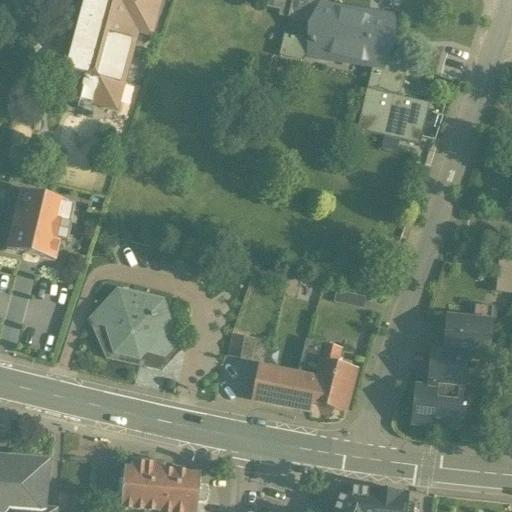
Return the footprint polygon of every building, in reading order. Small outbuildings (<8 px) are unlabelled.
[(81,0),(70,43),(98,51),(93,72),(81,70),(78,81),(73,98),(114,109),(132,42),(115,38),(118,26),(149,34),(157,0),(81,0)] [(267,0),(265,10),(266,10),(264,14),(264,18),(266,21),(270,23),(274,23),(277,21),(279,17),(282,0),(267,0)] [(322,0),(291,0),(286,20),(314,26),(318,8),(320,9),(322,0)] [(320,9),(318,8),(314,26),(310,41),(306,56),(306,58),(311,59),(328,62),(329,55),(372,65),(382,67),(384,57),(393,17),(376,15),(362,13),(361,18),(320,9)] [(310,41),(283,35),(278,57),(301,63),(306,58),(306,56),(310,41)] [(98,51),(70,43),(61,77),(78,81),(81,70),(93,72),(98,51)] [(382,67),(372,65),(366,91),(399,99),(406,65),(384,57),(382,67)] [(366,91),(365,91),(356,132),(419,146),(428,105),(399,99),(366,91)] [(50,198),(32,193),(31,199),(18,195),(5,251),(54,262),(67,207),(48,203),(50,198)] [(511,286),(490,285),(489,293),(511,294),(511,286)] [(164,300),(116,289),(87,321),(89,326),(103,329),(112,356),(139,362),(145,356),(171,362),(180,353),(164,300)] [(492,308),(474,306),(472,322),(490,324),(492,308)] [(472,322),(446,319),(442,355),(464,358),(486,360),(490,324),(472,322)] [(266,342),(243,338),(239,360),(262,364),(266,342)] [(340,350),(310,342),(300,380),(313,382),(308,402),(309,403),(309,404),(343,412),(354,370),(353,370),(336,366),(340,350)] [(442,355),(430,354),(427,390),(415,389),(411,425),(457,430),(464,358),(442,355)] [(298,378),(259,370),(254,398),(253,398),(252,402),(307,413),(309,404),(309,403),(308,402),(313,382),(300,380),(298,379),(298,378)] [(195,511),(199,475),(162,472),(163,464),(161,464),(161,462),(152,461),(151,463),(130,461),(129,469),(123,468),(122,482),(118,482),(116,498),(120,498),(119,511),(123,511),(195,511)] [(48,468),(0,463),(0,511),(44,511),(48,468)] [(405,511),(406,496),(342,489),(332,511),(405,511)]
